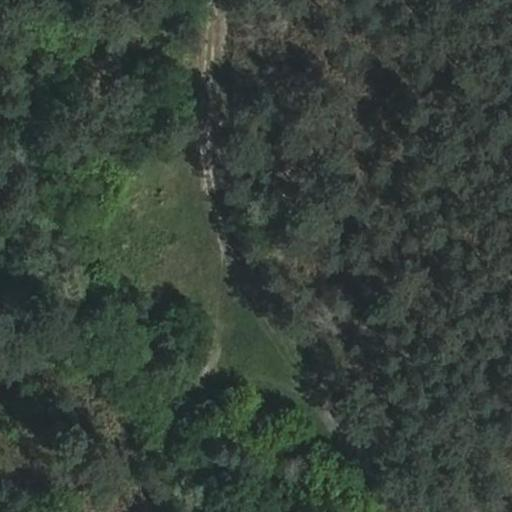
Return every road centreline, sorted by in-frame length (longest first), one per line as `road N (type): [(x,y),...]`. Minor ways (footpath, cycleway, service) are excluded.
road 1 (track): [(385,511),(291,396),(206,214),(211,0)]
road 2 (track): [(30,511),(157,436),(201,394),(270,350)]
